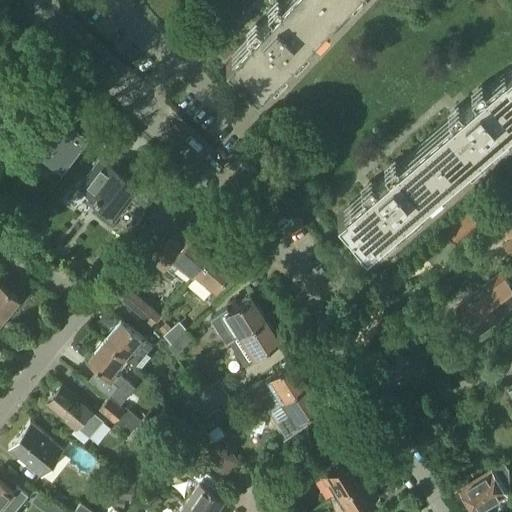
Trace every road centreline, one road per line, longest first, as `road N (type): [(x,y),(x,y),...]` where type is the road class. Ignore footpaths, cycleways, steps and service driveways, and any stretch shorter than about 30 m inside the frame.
road 1 (residential): [(201,162),(274,239),(445,511)]
road 2 (residential): [(21,0),(201,162)]
road 3 (residential): [(201,162),(85,303)]
road 4 (residential): [(85,303),(0,407)]
